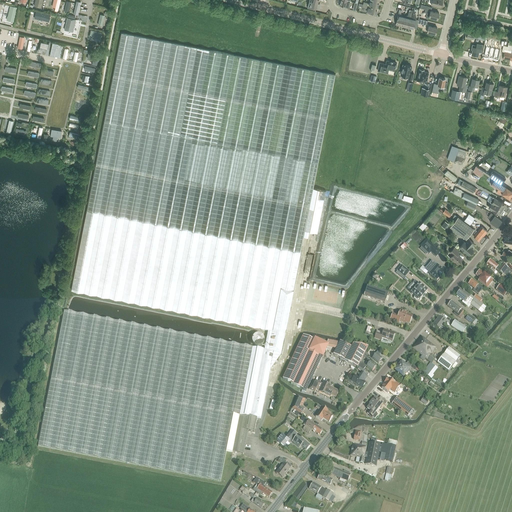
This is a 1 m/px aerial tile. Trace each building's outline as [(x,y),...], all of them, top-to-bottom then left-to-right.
[(59,0),(51,0),(50,8),(57,9),(59,0)] [(309,0),(307,6),(316,8),(318,4),(318,0),(309,0)] [(364,2),(363,5),(379,9),(381,3),(371,0),(370,4),(364,2)] [(70,4),(64,2),(62,10),(68,11),(70,4)] [(363,5),(363,7),(368,9),(367,12),(377,15),(379,9),(363,5)] [(420,5),(419,8),(426,9),(425,13),(430,14),(429,17),(438,20),(438,19),(439,19),(440,19),(440,17),(440,16),(439,16),(439,13),(432,11),(433,8),(420,5)] [(6,21),(12,23),(15,11),(8,10),(6,21)] [(402,26),(402,25),(404,17),(400,16),(402,10),(400,10),(396,25),(396,24),(402,25),(402,26)] [(412,11),(412,12),(408,28),(411,29),(411,28),(414,28),(413,29),(414,29),(414,28),(417,29),(418,23),(419,20),(416,19),(415,11),(412,11)] [(409,12),(407,18),(404,17),(402,25),(405,26),(404,27),(408,28),(412,12),(409,12)] [(32,19),(47,22),(48,17),(33,14),(32,19)] [(419,19),(419,20),(418,23),(424,25),(423,28),(429,29),(428,33),(436,35),(438,28),(426,25),(428,21),(419,19)] [(64,32),(71,33),(73,24),(66,22),(64,32)] [(484,40),(485,36),(468,32),(467,38),(473,39),(474,38),(484,40)] [(64,311),(38,447),(221,482),(227,451),(233,452),(240,416),(250,418),(251,417),(257,418),(261,419),(271,368),(272,367),(281,354),(294,290),(281,287),(293,289),(304,236),(308,237),(309,231),(317,233),(323,205),(323,203),(326,191),(313,188),(335,75),(335,74),(329,73),(197,47),(122,33),(71,290),(134,302),(269,328),(264,350),(127,323),(64,311)] [(478,57),(479,52),(481,53),(483,45),(477,44),(476,46),(473,45),(472,51),(473,51),(472,55),(478,57)] [(396,64),(396,63),(387,60),(386,64),(380,63),(378,71),(388,73),(389,69),(394,71),(395,67),(396,67),(397,64),(396,64)] [(410,66),(405,65),(403,65),(400,75),(409,77),(408,78),(412,79),(414,74),(410,73),(412,67),(410,66)] [(427,83),(429,73),(424,71),(424,70),(419,69),(417,80),(420,81),(420,82),(427,83)] [(466,78),(459,76),(458,81),(457,81),(456,85),(459,86),(458,91),(465,92),(466,85),(464,85),(466,78)] [(444,82),(445,79),(439,78),(438,85),(436,85),(437,84),(434,84),(432,92),(437,93),(438,88),(443,89),(443,86),(446,87),(447,83),(444,82)] [(469,86),(468,90),(473,91),(474,89),(475,86),(478,87),(479,80),(472,79),(471,87),(469,86)] [(482,87),(480,94),(484,95),(485,93),(491,94),(494,84),(486,82),(485,87),(482,87)] [(495,91),(494,96),(497,97),(498,94),(501,95),(500,99),(504,100),(507,87),(500,85),(498,92),(495,91)] [(461,92),(452,90),(451,98),(459,100),(461,92)] [(502,116),(499,121),(504,124),(507,119),(502,116)] [(452,146),(447,159),(449,160),(454,162),(459,148),(454,147),(452,146)] [(466,151),(459,148),(454,162),(462,164),(466,151)] [(476,166),(472,171),(480,177),(484,171),(476,166)] [(490,176),(495,179),(502,184),(506,179),(493,170),(490,176)] [(509,199),(511,200),(511,194),(511,191),(506,187),(502,184),(495,179),(491,185),(499,190),(499,189),(503,192),(501,194),(509,199)] [(476,187),(463,180),(460,185),(473,192),(476,187)] [(455,188),(453,193),(468,200),(476,204),(479,199),(455,188)] [(492,197),(490,202),(491,203),(503,210),(506,205),(498,200),(493,197),(492,197)] [(468,200),(466,206),(474,209),(476,204),(468,200)] [(489,206),(488,208),(491,210),(500,215),(503,210),(491,203),(489,206)] [(490,221),(497,227),(501,221),(495,215),(494,216),(491,213),(488,217),(491,220),(490,221)] [(474,219),(468,215),(464,221),(470,225),(474,219)] [(473,228),(458,216),(450,226),(466,238),(473,228)] [(475,236),(484,244),(488,238),(485,235),(488,231),(482,227),(475,236)] [(511,230),(503,243),(511,249),(511,230)] [(464,242),(459,247),(468,255),(473,249),(471,247),(474,244),(468,239),(465,243),(464,242)] [(427,240),(421,246),(429,254),(431,252),(436,257),(440,253),(427,240)] [(451,254),(450,256),(451,256),(450,257),(454,261),(455,260),(458,263),(462,259),(457,254),(459,252),(454,247),(450,251),(449,252),(451,254)] [(500,255),(507,260),(510,255),(504,251),(500,255)] [(491,260),(487,265),(491,268),(490,270),(493,272),(496,269),(503,275),(508,268),(503,264),(500,268),(491,260)] [(437,265),(432,261),(425,270),(429,274),(437,281),(445,272),(437,265)] [(405,278),(409,272),(401,266),(397,271),(405,278)] [(511,271),(508,268),(503,275),(507,278),(508,277),(511,273),(511,272),(511,271)] [(480,270),(476,275),(480,278),(479,280),(486,285),(487,284),(490,280),(492,282),(493,280),(480,270)] [(472,280),(468,284),(474,289),(473,291),(478,295),(483,289),(472,280)] [(415,281),(413,283),(415,284),(409,291),(412,293),(411,293),(415,296),(414,298),(417,300),(418,299),(419,300),(427,291),(419,284),(415,281)] [(500,285),(496,290),(504,296),(508,291),(500,285)] [(367,286),(364,296),(385,303),(388,293),(367,286)] [(461,290),(456,296),(463,301),(461,303),(467,308),(470,304),(481,314),(486,308),(480,303),(476,299),(475,299),(473,301),(469,297),(461,290)] [(452,301),(448,306),(455,312),(454,314),(458,317),(464,310),(461,309),(452,301)] [(398,316),(393,314),(390,320),(399,323),(400,321),(406,324),(407,322),(410,323),(413,316),(405,312),(401,310),(401,311),(398,316)] [(467,316),(466,318),(471,323),(472,322),(474,319),(469,314),(467,316)] [(438,329),(444,322),(443,320),(439,317),(433,324),(438,329)] [(455,320),(451,326),(462,334),(467,328),(455,320)] [(386,337),(392,340),(394,333),(383,329),(382,332),(376,330),(374,337),(380,339),(381,337),(385,339),(386,337)] [(252,340),(252,341),(252,342),(252,343),(252,344),(253,344),(253,345),(254,345),(254,346),(255,346),(255,347),(256,347),(257,347),(258,347),(259,347),(260,347),(261,347),(262,346),(263,345),(264,344),(264,343),(264,342),(265,342),(265,341),(265,340),(264,340),(264,339),(264,338),(263,337),(262,336),(261,335),(260,335),(259,335),(258,335),(257,335),(256,335),(255,335),(255,336),(254,336),(254,337),(253,337),(253,338),(252,338),(252,339),(252,340)] [(291,382),(312,340),(304,335),(283,378),(291,382)] [(422,337),(413,349),(422,356),(426,359),(430,363),(434,357),(431,354),(436,348),(422,337)] [(313,339),(312,340),(291,382),(291,384),(305,390),(326,347),(327,345),(321,343),(313,339)] [(334,355),(345,360),(351,347),(340,342),(339,343),(323,340),(321,343),(327,345),(326,347),(336,349),(334,355)] [(351,347),(345,360),(357,367),(358,366),(360,361),(367,347),(352,344),(351,347)] [(437,363),(448,372),(451,367),(455,362),(459,357),(448,348),(437,363)] [(378,352),(372,359),(378,364),(379,363),(380,363),(381,361),(382,359),(379,356),(380,354),(378,352)] [(368,359),(366,362),(368,364),(366,366),(372,371),(376,366),(368,359)] [(401,363),(395,370),(404,377),(410,370),(410,369),(412,365),(408,362),(406,364),(405,364),(404,365),(401,363)] [(430,363),(422,372),(429,377),(437,368),(432,364),(430,363)] [(355,375),(351,381),(356,384),(356,385),(356,386),(357,387),(358,387),(359,386),(362,388),(366,382),(364,381),(367,376),(362,373),(359,378),(355,375)] [(387,379),(384,383),(386,384),(382,389),(387,393),(391,389),(396,392),(400,387),(393,381),(392,382),(389,379),(389,380),(387,379)] [(312,382),(308,390),(315,393),(316,390),(330,397),(331,395),(336,397),(339,392),(339,391),(330,387),(323,383),(323,384),(316,381),(314,383),(312,382)] [(292,408),(296,411),(299,413),(301,414),(305,409),(302,407),(305,399),(298,396),(292,408)] [(373,399),(370,402),(378,408),(382,403),(385,405),(387,402),(382,398),(380,402),(375,398),(373,399)] [(397,398),(392,404),(408,416),(413,410),(397,398)] [(374,413),(378,408),(370,402),(368,405),(369,406),(367,408),(372,411),(369,415),(375,419),(377,415),(374,413)] [(322,407),(320,411),(316,417),(321,421),(322,421),(323,418),(329,422),(333,417),(333,416),(333,417),(329,414),(330,413),(331,413),(328,411),(322,407)] [(233,452),(237,453),(244,454),(248,431),(254,433),(257,418),(251,417),(250,418),(240,416),(233,452)] [(305,426),(303,429),(308,433),(311,429),(320,435),(323,430),(309,421),(307,424),(305,423),(303,425),(305,426)] [(297,434),(292,430),(286,437),(298,448),(301,445),(306,451),(310,446),(302,439),(300,441),(295,436),(297,434)] [(366,446),(367,442),(366,442),(368,436),(364,435),(360,434),(361,433),(355,431),(354,440),(362,441),(361,445),(366,446)] [(278,438),(276,440),(280,444),(281,443),(284,439),(285,438),(281,435),(279,438),(278,438)] [(363,464),(364,457),(366,457),(365,464),(376,466),(381,444),(369,442),(367,453),(365,453),(367,447),(353,444),(350,456),(360,458),(359,463),(363,464)] [(396,446),(388,444),(387,444),(382,443),(380,453),(385,454),(384,460),(393,462),(396,446)] [(283,464),(276,473),(283,478),(289,469),(291,466),(283,460),(281,463),(283,464)] [(334,468),(331,474),(340,479),(345,480),(348,482),(351,475),(334,468)] [(320,474),(317,479),(330,485),(333,479),(328,477),(328,478),(320,474)] [(253,490),(261,495),(262,493),(269,498),(273,492),(264,485),(265,483),(256,478),(253,483),(256,485),(253,490)] [(313,483),(309,489),(318,494),(323,497),(326,491),(313,483)] [(249,496),(253,499),(255,496),(245,489),(242,487),(240,490),(241,491),(243,492),(242,493),(248,497),(249,496)] [(323,497),(322,498),(328,502),(329,500),(332,496),(333,493),(327,489),(326,491),(323,497)] [(251,502),(260,509),(263,505),(254,498),(251,502)]
